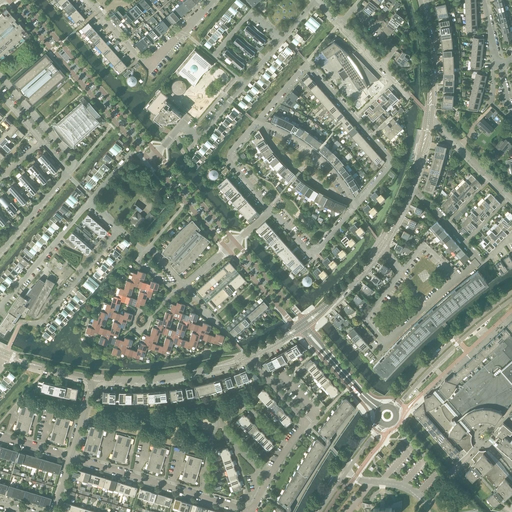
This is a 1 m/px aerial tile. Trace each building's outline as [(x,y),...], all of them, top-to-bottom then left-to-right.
[(70,3),(69,2),(67,0),(65,0),(60,5),(63,9),(70,3)] [(140,0),(139,1),(145,9),(147,10),(151,7),(149,6),(144,0),(140,0)] [(183,2),(189,10),(192,7),(186,0),(182,0),(182,1),(183,2)] [(240,0),(236,0),(232,5),(237,9),(239,6),(241,8),(242,6),(244,8),(246,5),(240,0)] [(363,2),(374,11),(377,7),(369,1),(368,3),(364,0),(363,2)] [(145,9),(139,1),(136,4),(142,12),(145,9)] [(183,2),(179,6),(185,13),(189,10),(183,2)] [(370,15),(374,11),(363,2),(361,4),(365,7),(363,9),(368,15),(369,15),(370,14),(370,15)] [(437,12),(447,10),(445,4),(443,5),(442,2),(435,4),(436,6),(437,12)] [(63,9),(66,12),(73,6),(71,3),(70,3),(63,9)] [(139,15),(142,12),(136,4),(132,7),(139,15)] [(230,17),(233,13),(235,15),(236,13),(238,15),(240,12),(237,9),(232,5),(225,12),(230,17)] [(76,9),(75,8),(73,6),(66,12),(69,16),(76,9)] [(182,16),(185,13),(179,6),(176,9),(182,16)] [(135,18),(137,20),(140,16),(139,15),(132,7),(129,10),(135,18)] [(23,38),(24,38),(28,34),(24,29),(23,30),(18,23),(13,27),(11,24),(15,19),(9,14),(10,14),(6,9),(1,13),(2,14),(0,16),(0,56),(3,55),(4,56),(4,55),(2,53),(8,51),(9,51),(7,49),(13,46),(14,47),(12,45),(18,42),(19,43),(19,42),(17,40),(23,38)] [(76,9),(69,16),(72,19),(79,13),(77,10),(76,9)] [(179,19),(182,16),(176,9),(172,11),(179,19)] [(117,10),(114,14),(120,21),(123,18),(122,16),(117,10)] [(129,10),(125,13),(132,21),(132,20),(134,22),(137,20),(135,18),(129,10)] [(447,10),(437,12),(438,18),(441,17),(442,19),(446,19),(446,16),(448,16),(447,10)] [(175,22),(179,19),(172,11),(169,14),(175,22)] [(224,24),(227,21),(228,22),(230,20),(232,22),(234,20),(230,17),(225,12),(219,20),(224,24)] [(389,14),(400,23),(403,18),(396,12),(394,15),(390,12),(389,14)] [(81,15),(79,13),(72,19),(75,22),(82,16),(81,15)] [(123,18),(128,24),(132,21),(125,13),(122,16),(123,18)] [(120,21),(114,14),(110,17),(118,25),(121,22),(120,21)] [(172,24),(175,22),(169,14),(166,17),(165,17),(172,25),(172,24)] [(397,27),(400,23),(389,14),(388,16),(391,18),(389,21),(397,27)] [(85,19),(83,17),(82,16),(75,22),(78,26),(77,26),(78,26),(85,19)] [(316,20),(311,16),(304,24),(309,28),(316,20)] [(319,17),(316,20),(309,28),(314,32),(323,21),(319,17)] [(440,28),(450,26),(449,21),(447,21),(446,19),(442,19),(442,22),(439,22),(440,28)] [(162,21),(158,24),(165,31),(168,28),(169,28),(162,20),(162,21)] [(224,24),(219,20),(217,23),(220,26),(217,30),(222,34),(226,29),(226,30),(229,28),(224,24)] [(397,27),(389,21),(387,24),(384,21),(382,23),(394,31),(397,27)] [(88,23),(80,29),(81,29),(84,32),(91,26),(90,25),(88,23)] [(394,31),(382,23),(381,24),(384,27),(382,30),(388,36),(389,35),(390,36),(394,31)] [(165,31),(158,24),(155,27),(162,34),(165,31)] [(244,29),(244,30),(253,38),(259,30),(254,26),(252,29),(248,25),(247,26),(244,26),(244,29)] [(477,33),(477,25),(467,25),(467,31),(467,35),(474,33),(476,33),(477,33)] [(94,30),(91,27),(91,26),(84,32),(87,36),(94,30)] [(155,27),(152,30),(158,37),(162,34),(155,27)] [(211,37),(216,41),(219,37),(220,37),(223,35),(222,34),(217,30),(213,27),(211,30),(214,34),(211,37)] [(97,33),(96,32),(94,30),(87,36),(84,38),(86,39),(87,41),(89,39),(90,39),(97,33)] [(158,37),(152,30),(148,33),(155,40),(158,37)] [(259,30),(253,38),(262,45),(262,44),(265,44),(265,41),(261,37),(264,34),(259,30)] [(511,38),(511,36),(511,32),(502,34),(503,34),(504,40),(504,41),(505,42),(506,43),(507,43),(508,43),(509,43),(509,42),(511,38)] [(97,34),(97,33),(90,39),(93,43),(100,36),(97,34)] [(145,36),(151,43),(155,40),(148,33),(145,36)] [(295,36),(296,36),(292,41),(297,45),(300,42),(304,44),(306,41),(302,37),(297,33),(295,36)] [(216,42),(216,41),(211,37),(207,34),(204,37),(207,41),(204,44),(209,49),(213,44),(214,44),(216,42)] [(474,36),(473,43),(483,44),(483,39),(484,35),(477,36),(475,36),(474,36)] [(100,36),(93,43),(95,46),(103,40),(102,39),(100,36)] [(142,39),(148,46),(151,43),(145,36),(142,39)] [(234,41),(234,42),(242,50),(249,42),(244,38),(242,41),(237,37),(237,38),(234,38),(234,41)] [(145,49),(148,46),(142,39),(138,42),(145,49)] [(99,49),(106,43),(103,41),(103,40),(95,46),(99,49)] [(345,78),(349,76),(359,91),(367,86),(368,89),(367,84),(379,80),(353,53),(350,56),(349,55),(346,52),(343,49),(339,46),(335,43),(332,40),(332,41),(334,42),(322,50),(327,58),(334,54),(344,68),(340,71),(340,70),(338,72),(344,80),(346,79),(345,78)] [(135,45),(141,52),(145,49),(138,42),(135,45)] [(253,46),(249,42),(242,50),(251,57),(252,57),(255,56),(255,53),(251,49),(253,46)] [(108,46),(106,43),(99,49),(101,53),(109,47),(108,46)] [(282,50),(280,53),(289,61),(292,58),(289,54),(292,50),(290,49),(291,48),(289,45),(283,51),(282,50)] [(109,47),(101,53),(104,56),(112,50),(109,47)] [(114,52),(112,50),(104,56),(107,60),(115,53),(114,52)] [(186,83),(188,81),(192,84),(195,86),(198,81),(199,79),(200,78),(201,77),(202,75),(204,73),(206,71),(212,66),(212,65),(196,52),(194,50),(176,70),(179,72),(178,73),(184,77),(182,80),(181,79),(180,79),(179,79),(178,79),(177,80),(176,80),(175,80),(175,81),(174,82),(173,83),(173,84),(172,85),(172,86),(172,87),(172,88),(172,89),(173,90),(173,91),(174,91),(174,92),(175,93),(176,93),(177,94),(178,94),(179,94),(180,94),(181,94),(182,94),(183,93),(184,93),(185,92),(185,91),(186,91),(186,90),(187,89),(187,88),(187,87),(187,86),(187,85),(187,84),(186,83)] [(224,54),(223,54),(232,62),(238,55),(234,50),(231,53),(227,50),(226,50),(223,51),(224,54)] [(397,51),(396,53),(407,61),(410,57),(409,56),(410,55),(408,54),(403,51),(400,54),(397,51)] [(110,63),(118,57),(115,54),(115,53),(107,60),(110,63)] [(287,64),(289,61),(280,53),(278,55),(279,56),(275,61),(280,65),(283,61),(287,64)] [(396,60),(400,64),(401,66),(403,65),(403,66),(407,61),(396,53),(394,54),(398,57),(396,60)] [(243,59),(238,55),(232,62),(241,69),(245,68),(244,65),(245,65),(241,61),(243,59)] [(120,59),(118,57),(110,63),(113,66),(121,60),(120,59)] [(27,99),(27,100),(32,105),(59,81),(61,81),(61,79),(61,76),(60,74),(59,71),(58,69),(56,66),(54,64),(51,61),(50,60),(49,60),(47,59),(45,58),(42,58),(41,58),(41,60),(13,84),(18,89),(19,90),(19,91),(20,92),(20,93),(21,94),(22,95),(23,96),(23,97),(24,97),(25,98),(26,98),(27,99)] [(113,66),(112,67),(115,71),(123,63),(121,61),(121,60),(113,66)] [(274,72),(277,69),(281,71),(284,68),(280,65),(275,61),(274,60),(272,62),(273,63),(269,68),(274,72)] [(480,69),(481,61),(471,60),(471,66),(470,69),(477,69),(480,69)] [(123,63),(115,71),(118,74),(126,67),(123,63)] [(268,79),(271,76),(275,78),(277,75),(274,72),(269,68),(268,67),(266,70),(267,70),(263,75),(268,79)] [(126,77),(127,78),(127,80),(126,81),(126,82),(127,83),(127,84),(128,84),(128,85),(129,86),(130,86),(132,86),(133,86),(134,85),(135,84),(136,83),(136,82),(136,81),(136,80),(136,79),(135,78),(135,77),(134,77),(133,76),(131,76),(130,76),(128,77),(127,76),(131,72),(129,70),(123,75),(125,77),(126,77)] [(477,73),(475,79),(485,81),(487,72),(481,72),(477,72),(477,73)] [(263,75),(262,74),(260,77),(261,77),(257,82),(262,86),(264,83),(269,85),(271,82),(268,79),(263,75)] [(303,87),(304,88),(307,86),(306,86),(313,80),(307,74),(304,77),(306,79),(303,82),(305,84),(303,87)] [(308,92),(310,90),(316,84),(313,80),(306,86),(307,86),(309,88),(307,91),(308,92)] [(255,94),(256,93),(258,90),(262,92),(265,89),(262,86),(257,82),(256,81),(254,84),(255,85),(251,89),(255,94)] [(320,88),(316,84),(310,90),(312,92),(310,95),(311,96),(314,94),(320,88)] [(447,91),(447,93),(451,93),(451,91),(453,91),(454,85),(444,85),(444,91),(447,91)] [(397,92),(391,86),(385,92),(387,95),(385,98),(392,104),(393,106),(399,100),(394,95),(397,92)] [(251,89),(250,88),(248,91),(248,92),(245,96),(244,96),(249,101),(252,97),(256,99),(259,96),(256,93),(255,94),(251,89)] [(315,100),(317,98),(323,92),(320,88),(314,94),(316,96),(314,99),(315,100)] [(294,89),(288,96),(297,103),(298,102),(296,99),(298,97),(296,95),(298,93),(294,89)] [(168,97),(160,90),(144,108),(144,109),(146,107),(154,114),(156,115),(154,117),(163,124),(165,122),(168,123),(168,121),(179,120),(179,117),(182,116),(173,108),(174,106),(171,104),(166,100),(168,97)] [(317,103),(319,104),(321,102),(327,96),(323,92),(317,98),(319,100),(317,103)] [(443,101),(453,102),(453,96),(451,96),(451,93),(447,93),(447,95),(443,95),(443,101)] [(381,101),(379,103),(385,110),(392,104),(385,98),(382,95),(378,98),(381,101)] [(244,96),(245,96),(244,96),(241,98),(242,99),(238,104),(243,108),(246,104),(250,107),(253,104),(249,101),(244,96)] [(295,105),(297,103),(288,96),(282,103),(287,106),(292,108),(293,107),(295,105)] [(322,108),(325,106),(324,106),(330,100),(327,96),(321,102),(323,104),(321,107),(322,108)] [(92,110),(93,107),(88,102),(88,103),(83,97),(79,100),(81,102),(56,124),(54,122),(51,125),(52,127),(59,138),(62,136),(63,138),(61,140),(71,149),(71,148),(73,150),(76,147),(75,145),(100,123),(101,125),(105,122),(100,116),(96,111),(93,112),(92,110)] [(322,108),(326,112),(328,110),(334,104),(330,100),(324,106),(325,106),(322,108)] [(385,110),(379,103),(376,101),(372,104),(375,107),(373,109),(379,116),(385,110)] [(453,102),(443,101),(443,107),(442,109),(445,110),(450,110),(450,108),(452,108),(453,102)] [(478,111),(480,103),(470,101),(468,110),(478,111)] [(329,117),(332,114),(331,114),(338,109),(334,104),(328,110),(330,112),(328,115),(329,117)] [(234,119),(237,115),(241,118),(244,115),(234,107),(232,109),(233,110),(229,115),(234,119)] [(368,114),(366,116),(373,122),(379,116),(373,109),(370,107),(366,110),(369,113),(368,114)] [(333,120),(335,118),(341,113),(338,109),(331,114),(332,114),(334,117),(332,119),(333,120)] [(482,118),(477,124),(480,127),(485,132),(488,136),(494,129),(487,123),(490,120),(488,118),(493,113),(490,110),(482,118)] [(394,119),(397,116),(400,113),(398,111),(392,116),(394,119)] [(270,122),(276,124),(281,114),(279,113),(278,116),(273,114),(267,120),(270,122)] [(345,117),(341,113),(335,118),(337,121),(335,123),(336,125),(341,121),(345,118),(345,117)] [(228,126),(231,123),(235,125),(237,122),(234,119),(229,115),(228,114),(226,116),(227,117),(223,122),(228,126)] [(278,125),(281,127),(285,119),(286,117),(282,116),(283,115),(281,114),(276,124),(278,125)] [(285,119),(281,127),(284,128),(286,129),(291,119),(289,118),(286,117),(285,119)] [(7,135),(15,126),(6,118),(3,122),(9,127),(4,133),(7,135)] [(342,126),(344,128),(350,123),(347,119),(346,120),(345,118),(341,121),(343,123),(341,124),(341,125),(338,127),(339,128),(342,126)] [(286,129),(291,131),(295,124),(296,123),(293,121),(293,120),(291,119),(286,129)] [(390,128),(397,134),(403,128),(393,119),(389,122),(392,125),(390,128)] [(223,122),(222,121),(220,124),(221,124),(217,129),(221,133),(222,133),(225,130),(229,132),(231,129),(228,126),(223,122)] [(295,124),(291,131),(293,133),(295,134),(301,124),(299,123),(299,124),(296,123),(295,124)] [(354,127),(350,123),(344,128),(344,129),(342,131),(343,132),(346,130),(348,132),(354,127)] [(303,125),(301,124),(295,134),(300,137),(304,130),(301,128),(303,125)] [(387,125),(383,128),(386,131),(384,134),(390,141),(397,134),(390,128),(387,125)] [(15,126),(7,135),(10,139),(15,133),(21,138),(24,135),(15,126)] [(349,134),(351,137),(357,131),(354,127),(348,132),(348,133),(345,135),(347,136),(349,134)] [(225,136),(222,133),(221,133),(217,129),(216,128),(214,131),(215,132),(211,136),(210,136),(215,141),(216,140),(218,137),(222,139),(225,136)] [(300,137),(304,140),(311,130),(309,129),(307,132),(304,130),(300,137)] [(253,140),(252,141),(254,144),(252,145),(253,146),(264,139),(262,136),(259,130),(255,135),(256,138),(253,140)] [(311,130),(304,140),(307,142),(309,143),(313,136),(311,134),(312,131),(311,130)] [(361,135),(357,131),(351,137),(349,139),(350,140),(353,139),(355,141),(361,135)] [(313,136),(309,143),(313,146),(320,137),(323,133),(321,132),(318,135),(316,133),(313,136)] [(5,144),(10,139),(7,135),(0,142),(0,145),(7,153),(11,149),(8,147),(5,144)] [(210,136),(211,136),(210,135),(208,138),(208,139),(205,143),(204,143),(209,148),(209,147),(212,144),(216,146),(219,143),(216,140),(215,141),(210,136)] [(357,143),(358,145),(365,139),(361,135),(355,141),(353,143),(354,144),(357,143)] [(322,138),(320,137),(313,146),(317,149),(322,143),(323,142),(321,139),(322,138)] [(112,146),(120,153),(122,151),(120,149),(121,147),(120,146),(123,143),(118,138),(112,146)] [(266,141),(264,139),(253,146),(254,148),(256,147),(258,150),(267,144),(266,141)] [(368,143),(365,139),(358,145),(356,147),(357,148),(360,147),(362,149),(368,143)] [(506,139),(503,142),(501,140),(495,147),(500,151),(502,149),(504,151),(507,148),(509,150),(511,146),(511,144),(509,142),(509,141),(508,141),(506,139)] [(204,143),(205,143),(204,143),(201,145),(202,146),(198,150),(198,151),(203,155),(206,151),(210,154),(213,150),(209,147),(209,148),(204,143)] [(326,143),(325,145),(319,151),(323,155),(331,146),(329,145),(326,143)] [(368,143),(362,149),(360,151),(361,152),(364,151),(365,153),(372,147),(368,143)] [(435,147),(435,149),(435,150),(435,151),(445,153),(445,152),(446,148),(447,145),(437,143),(436,146),(435,147)] [(270,147),(267,144),(258,150),(260,153),(258,154),(260,156),(270,148),(270,147)] [(112,146),(106,153),(110,157),(111,157),(113,154),(115,155),(116,154),(118,155),(120,153),(112,146)] [(323,155),(327,158),(333,153),(330,150),(332,148),(331,146),(323,155)] [(367,155),(369,157),(375,151),(372,147),(365,153),(366,153),(363,155),(364,156),(367,155)] [(273,152),(270,148),(260,156),(261,157),(262,156),(264,159),(266,158),(273,152)] [(198,151),(198,150),(195,152),(196,153),(192,158),(197,162),(200,159),(204,161),(207,158),(203,155),(198,151)] [(371,159),(373,161),(379,155),(375,151),(369,157),(367,159),(368,160),(371,159)] [(266,158),(264,159),(263,160),(265,163),(264,164),(266,166),(267,165),(277,156),(276,155),(273,152),(266,158)] [(110,157),(106,153),(99,160),(104,164),(106,166),(110,161),(112,163),(114,160),(111,157),(110,157)] [(328,159),(331,162),(339,154),(338,153),(335,155),(333,153),(327,158),(328,159)] [(42,169),(45,166),(50,162),(52,159),(50,157),(49,158),(46,154),(45,156),(42,154),(38,157),(43,163),(39,166),(42,169)] [(333,164),(334,166),(340,161),(338,158),(340,156),(339,154),(331,162),(333,164)] [(384,162),(379,155),(373,161),(370,163),(372,164),(374,163),(379,168),(384,162)] [(280,160),(277,156),(267,165),(268,166),(269,166),(269,165),(271,168),(280,160)] [(434,158),(432,162),(442,165),(443,162),(443,159),(434,157),(434,158)] [(55,162),(52,159),(50,162),(45,166),(42,169),(45,172),(48,169),(53,174),(57,170),(55,168),(57,166),(54,163),(55,162)] [(102,174),(103,175),(104,176),(106,174),(104,172),(106,170),(107,171),(109,168),(106,166),(104,164),(99,160),(97,163),(100,167),(97,170),(102,175),(102,174)] [(282,162),(280,160),(271,168),(274,170),(270,174),(272,175),(274,173),(284,164),(282,162)] [(337,170),(338,170),(347,163),(345,161),(343,163),(340,161),(334,166),(337,170)] [(431,166),(431,168),(440,171),(442,165),(432,162),(431,166)] [(338,170),(341,174),(348,169),(350,167),(348,165),(348,164),(347,163),(338,170)] [(35,176),(42,170),(40,167),(39,168),(36,165),(34,167),(32,164),(28,168),(32,173),(29,176),(32,180),(35,176)] [(287,168),(284,164),(274,173),(276,175),(277,173),(279,176),(287,168)] [(103,175),(102,174),(102,175),(97,170),(93,167),(91,170),(94,174),(91,177),(91,178),(96,182),(100,177),(101,178),(103,175)] [(348,169),(341,174),(343,177),(344,178),(353,172),(352,170),(350,167),(348,169)] [(289,169),(287,168),(279,176),(282,178),(281,180),(282,181),(291,171),(289,169)] [(430,169),(429,173),(438,176),(440,172),(440,171),(431,168),(430,169)] [(209,174),(209,175),(209,176),(209,177),(210,178),(212,179),(213,179),(214,179),(215,179),(216,179),(217,178),(218,177),(218,176),(219,174),(218,173),(218,172),(218,171),(217,171),(216,170),(215,170),(214,169),(213,170),(211,170),(210,171),(209,172),(209,173),(209,174)] [(43,174),(44,173),(42,170),(35,176),(42,185),(47,181),(44,178),(46,177),(43,174)] [(295,175),(291,171),(282,181),(284,182),(285,181),(287,184),(289,182),(289,183),(295,175)] [(355,173),(353,172),(344,178),(347,183),(354,178),(353,177),(352,175),(355,173)] [(428,177),(427,178),(437,182),(438,176),(429,173),(428,177)] [(91,178),(91,177),(87,174),(85,178),(88,181),(83,187),(88,192),(90,189),(89,189),(93,184),(94,185),(97,182),(96,182),(91,178)] [(17,179),(25,187),(32,181),(29,178),(28,179),(26,176),(24,177),(22,175),(17,179)] [(472,175),(466,181),(472,187),(474,185),(477,188),(481,184),(472,175)] [(227,177),(218,185),(221,189),(230,181),(227,177)] [(292,189),(293,190),(301,180),(297,177),(291,184),(290,186),(293,188),(292,189)] [(356,181),(354,178),(347,183),(350,187),(360,181),(359,179),(356,181)] [(427,180),(425,184),(435,187),(436,183),(437,182),(427,178),(427,180)] [(304,182),(301,180),(293,190),(295,192),(296,191),(299,193),(306,183),(304,182)] [(34,183),(32,181),(25,187),(29,191),(26,194),(29,197),(32,194),(32,195),(36,191),(34,189),(36,187),(33,184),(34,183)] [(232,183),(230,181),(221,189),(224,192),(233,184),(234,185),(235,185),(236,183),(235,181),(233,183),(232,182),(232,183)] [(361,183),(360,181),(350,187),(352,190),(356,196),(359,192),(361,189),(360,188),(358,185),(361,183)] [(466,181),(459,187),(466,194),(468,191),(471,194),(475,190),(472,187),(466,181)] [(306,183),(299,193),(302,195),(301,196),(302,197),(310,186),(306,183)] [(235,185),(234,185),(233,184),(224,192),(227,196),(236,188),(235,186),(235,185)] [(424,188),(423,192),(430,194),(431,192),(433,193),(435,187),(425,184),(425,185),(424,185),(423,187),(424,188)] [(14,197),(22,191),(19,188),(18,189),(15,186),(14,188),(12,185),(7,189),(8,190),(5,192),(8,195),(10,193),(14,197)] [(312,188),(310,186),(302,197),(301,200),(302,201),(305,197),(308,199),(314,189),(312,188)] [(77,187),(68,197),(76,204),(78,202),(76,200),(78,199),(76,197),(81,192),(77,187)] [(453,193),(460,200),(462,197),(465,200),(469,197),(466,194),(459,187),(456,191),(454,189),(451,191),(453,193)] [(227,196),(230,199),(239,191),(240,192),(241,191),(242,190),(241,188),(239,190),(238,189),(237,189),(236,188),(227,196)] [(310,202),(312,203),(319,192),(314,189),(308,199),(311,201),(310,202)] [(24,194),(22,191),(14,197),(17,200),(14,203),(18,207),(21,205),(22,205),(26,202),(24,199),(27,197),(24,194)] [(241,192),(241,191),(240,192),(239,191),(230,199),(233,202),(242,194),(241,193),(241,192)] [(315,203),(318,205),(323,194),(322,194),(319,192),(312,203),(314,204),(315,203)] [(381,204),(386,200),(379,192),(377,194),(375,192),(370,196),(376,202),(378,201),(381,204)] [(453,193),(447,199),(454,206),(456,203),(459,206),(463,203),(460,200),(453,193)] [(243,196),(242,194),(233,202),(236,206),(245,198),(246,199),(246,198),(248,197),(246,195),(245,196),(244,195),(243,196)] [(320,208),(322,209),(328,197),(323,194),(318,205),(321,206),(320,208)] [(491,194),(485,200),(491,206),(494,204),(497,207),(500,203),(491,194)] [(0,196),(0,202),(4,208),(11,201),(9,199),(8,200),(5,196),(3,198),(1,196),(0,196)] [(68,197),(62,204),(67,208),(69,205),(71,207),(72,205),(74,207),(76,204),(68,197)] [(330,198),(328,197),(322,209),(324,210),(327,211),(328,210),(327,210),(328,208),(332,199),(330,198)] [(245,198),(236,206),(239,209),(248,201),(246,200),(247,199),(246,198),(246,199),(245,198)] [(330,213),(332,214),(337,201),(332,199),(328,208),(327,210),(328,210),(331,211),(330,213)] [(457,209),(454,206),(447,199),(441,205),(448,212),(450,210),(453,213),(457,209)] [(494,210),(491,206),(485,200),(479,206),(485,213),(488,210),(491,213),(494,210)] [(14,204),(11,201),(4,208),(11,216),(16,212),(15,211),(17,210),(13,205),(14,204)] [(132,207),(140,212),(144,207),(137,201),(132,207)] [(239,209),(242,212),(251,205),(252,205),(254,203),(252,202),(251,203),(250,202),(249,203),(248,201),(239,209)] [(332,214),(334,214),(335,213),(338,214),(338,213),(339,213),(340,213),(343,211),(347,205),(338,202),(337,201),(332,214)] [(56,211),(61,216),(62,217),(66,212),(68,214),(70,211),(67,208),(62,204),(56,211)] [(253,206),(252,205),(251,205),(242,212),(245,216),(254,208),(252,206),(253,206)] [(378,213),(372,205),(370,207),(368,205),(363,209),(368,215),(370,213),(373,217),(378,213)] [(470,210),(473,212),(479,219),(482,217),(485,219),(488,216),(485,213),(479,206),(475,210),(473,208),(470,210)] [(424,213),(425,212),(425,211),(422,210),(416,207),(413,212),(417,213),(416,215),(419,217),(420,217),(421,216),(422,216),(422,215),(423,215),(424,214),(424,213)] [(245,216),(248,219),(257,211),(258,212),(260,210),(258,208),(257,210),(256,209),(255,210),(254,208),(245,216)] [(56,211),(50,219),(55,223),(57,220),(59,221),(60,219),(64,223),(67,221),(62,217),(61,216),(56,211)] [(259,212),(258,212),(257,211),(248,219),(251,223),(260,215),(258,213),(259,212)] [(145,217),(149,221),(153,216),(149,212),(145,217)] [(482,222),(479,219),(473,212),(467,218),(473,225),(476,222),(478,225),(482,222)] [(137,215),(135,213),(132,217),(133,218),(130,221),(137,228),(145,219),(138,213),(137,215)] [(82,221),(87,225),(92,219),(87,215),(82,221)] [(460,224),(463,227),(460,230),(464,234),(467,231),(469,229),(472,232),(476,228),(473,225),(467,218),(460,224)] [(50,225),(47,229),(52,233),(56,228),(57,229),(59,226),(55,223),(50,219),(47,222),(50,225)] [(87,225),(92,230),(97,223),(92,219),(87,225)] [(419,224),(410,219),(408,224),(410,225),(407,230),(411,232),(412,230),(413,230),(414,229),(416,228),(417,227),(418,226),(419,225),(419,224)] [(504,219),(498,225),(504,232),(507,229),(510,232),(511,229),(511,226),(510,225),(504,219)] [(191,220),(187,224),(194,229),(197,231),(198,230),(200,229),(199,229),(192,220),(191,220)] [(257,229),(260,233),(269,225),(268,224),(269,223),(268,223),(267,223),(266,221),(257,229)] [(440,225),(437,221),(431,227),(429,228),(433,232),(440,225)] [(270,222),(269,223),(268,224),(269,225),(260,233),(263,236),(272,228),(270,227),(271,226),(270,225),(272,224),(270,222)] [(102,227),(97,223),(92,230),(97,234),(102,227)] [(185,226),(183,227),(190,232),(191,233),(194,229),(187,224),(185,226)] [(365,233),(359,225),(357,227),(355,224),(350,229),(353,232),(355,235),(357,233),(360,237),(365,233)] [(444,230),(440,225),(433,232),(436,237),(438,235),(444,230)] [(498,225),(492,231),(498,238),(501,235),(504,238),(507,235),(504,232),(498,225)] [(44,233),(41,236),(46,240),(50,235),(51,236),(53,234),(52,233),(47,229),(44,226),(41,229),(44,233)] [(107,232),(102,227),(97,234),(102,238),(107,232)] [(181,229),(180,230),(187,236),(190,232),(183,227),(181,229)] [(263,236),(266,239),(275,232),(274,231),(275,230),(274,229),(273,230),(272,228),(263,236)] [(202,234),(200,232),(199,231),(198,230),(197,231),(194,229),(191,233),(190,232),(187,236),(184,240),(183,239),(181,243),(180,243),(177,247),(174,251),(174,250),(169,257),(168,258),(173,260),(174,261),(173,262),(176,264),(179,261),(180,261),(183,257),(186,254),(187,254),(190,250),(193,246),(193,247),(196,243),(199,239),(202,235),(209,240),(209,239),(202,234)] [(266,239),(269,243),(278,235),(276,233),(277,233),(276,232),(278,231),(276,229),(275,230),(274,231),(275,232),(266,239)] [(178,233),(176,234),(183,239),(184,240),(187,236),(180,230),(180,231),(178,233)] [(448,234),(444,230),(438,235),(436,237),(440,241),(442,239),(448,234)] [(404,239),(406,242),(406,241),(407,241),(408,241),(409,240),(410,240),(411,239),(411,238),(412,237),(413,236),(410,235),(411,233),(407,231),(406,232),(404,231),(401,236),(404,238),(404,239)] [(492,231),(486,237),(492,244),(495,241),(498,244),(501,241),(498,238),(492,231)] [(67,238),(72,242),(78,236),(73,232),(67,238)] [(46,240),(41,236),(37,233),(35,236),(38,240),(35,243),(40,247),(44,243),(47,241),(46,240)] [(174,236),(173,238),(180,243),(181,243),(183,239),(176,234),(174,236)] [(443,245),(445,243),(451,238),(448,234),(442,239),(440,241),(439,241),(441,243),(443,245)] [(202,235),(199,239),(206,244),(209,240),(202,235)] [(279,237),(278,235),(269,243),(272,246),(281,238),(280,238),(281,237),(280,236),(279,237)] [(83,240),(78,236),(72,242),(77,246),(83,240)] [(272,246),(275,250),(284,242),(282,240),(283,240),(282,239),(284,237),(282,236),(281,237),(280,238),(281,238),(272,246)] [(346,236),(341,240),(346,246),(348,245),(352,248),(356,244),(350,237),(348,238),(346,236)] [(495,247),(492,244),(486,237),(480,243),(486,250),(489,248),(492,250),(495,247)] [(124,238),(120,243),(119,242),(117,245),(126,253),(128,249),(126,246),(128,243),(129,242),(124,238)] [(170,241),(177,247),(180,243),(173,238),(171,240),(170,241)] [(455,242),(451,238),(445,243),(449,247),(455,242)] [(199,239),(196,243),(203,248),(206,245),(206,244),(199,239)] [(32,247),(29,250),(34,254),(37,250),(38,251),(41,248),(40,247),(35,243),(31,240),(29,243),(32,247)] [(82,251),(87,244),(83,240),(77,246),(82,251)] [(167,245),(174,250),(174,251),(177,247),(170,241),(167,244),(167,245)] [(275,250),(278,253),(287,245),(286,244),(287,244),(286,243),(285,243),(284,242),(275,250)] [(278,253),(281,256),(290,248),(288,247),(289,246),(288,246),(290,244),(288,242),(287,244),(286,244),(287,245),(278,253)] [(452,251),(458,246),(455,242),(449,247),(446,250),(449,254),(452,251)] [(196,243),(193,247),(200,252),(203,249),(203,248),(196,243)] [(404,251),(407,255),(408,254),(409,253),(410,252),(411,250),(405,247),(405,248),(402,246),(402,247),(397,243),(394,248),(397,250),(396,251),(398,254),(400,253),(401,253),(402,252),(404,251)] [(87,255),(92,249),(87,244),(82,251),(87,255)] [(116,257),(119,253),(123,256),(126,253),(117,245),(114,247),(115,248),(115,249),(111,253),(116,257)] [(164,249),(171,254),(174,250),(167,245),(164,249)] [(338,248),(337,247),(332,251),(337,257),(339,256),(343,259),(347,255),(343,250),(344,248),(342,245),(338,248)] [(193,246),(190,250),(197,256),(198,255),(200,252),(193,247),(193,246)] [(458,246),(452,251),(456,255),(462,250),(458,246)] [(25,254),(23,257),(27,262),(31,257),(32,258),(34,255),(34,254),(29,250),(25,247),(22,250),(25,254)] [(281,256),(284,260),(292,252),(292,251),(292,250),(291,250),(290,248),(281,256)] [(161,252),(161,253),(168,258),(169,257),(171,254),(164,249),(163,250),(161,252)] [(284,260),(286,263),(296,255),(294,254),(295,253),(294,252),(296,251),(294,249),(292,250),(292,251),(292,252),(284,260)] [(190,250),(187,254),(194,259),(197,256),(190,250)] [(460,259),(465,254),(462,250),(456,255),(460,259)] [(111,253),(111,252),(108,254),(109,255),(105,260),(110,264),(113,261),(117,263),(120,260),(116,257),(111,253)] [(186,254),(183,257),(190,263),(191,263),(193,260),(194,259),(187,254),(186,254)] [(469,258),(465,254),(460,259),(463,263),(469,258)] [(28,262),(27,262),(23,257),(19,255),(16,258),(19,261),(16,265),(21,269),(25,264),(26,265),(28,262)] [(297,257),(296,255),(286,263),(289,267),(298,259),(298,258),(298,257),(298,256),(297,257)] [(300,256),(298,257),(298,258),(298,259),(289,267),(292,270),(301,262),(300,260),(301,260),(300,259),(302,258),(300,256)] [(511,267),(511,260),(509,256),(502,260),(507,267),(508,265),(510,268),(511,267)] [(183,257),(180,261),(187,266),(189,264),(190,263),(183,257)] [(327,258),(322,262),(328,268),(330,266),(333,270),(338,266),(332,258),(330,260),(327,258)] [(105,260),(104,259),(102,262),(103,262),(99,267),(104,271),(107,268),(111,270),(114,267),(110,264),(105,260)] [(176,264),(183,270),(184,269),(185,268),(187,266),(180,261),(179,261),(176,264)] [(508,270),(506,267),(505,266),(504,267),(500,261),(495,265),(502,274),(508,270)] [(13,269),(10,272),(15,276),(19,271),(20,272),(22,270),(21,269),(16,265),(13,262),(10,265),(13,269)] [(171,264),(170,264),(178,273),(179,274),(179,273),(182,271),(183,270),(176,264),(173,262),(171,264)] [(224,265),(230,272),(232,270),(233,272),(236,270),(229,262),(224,265)] [(303,264),(301,262),(292,270),(296,274),(305,265),(304,264),(303,264)] [(391,270),(383,264),(380,262),(380,263),(382,265),(379,269),(382,271),(381,272),(383,275),(386,274),(388,273),(390,272),(391,270)] [(226,276),(230,272),(224,265),(220,269),(226,276)] [(99,267),(98,266),(96,269),(97,269),(93,274),(93,275),(96,277),(97,277),(98,278),(101,275),(105,277),(107,274),(104,271),(99,267)] [(318,268),(313,272),(318,278),(320,277),(323,280),(328,276),(324,271),(322,273),(318,268)] [(4,279),(9,283),(13,279),(14,279),(16,277),(15,276),(10,272),(7,269),(4,272),(7,276),(4,279)] [(226,276),(220,269),(216,272),(222,279),(226,276)] [(206,297),(203,299),(204,300),(206,302),(210,298),(214,295),(218,291),(222,288),(226,284),(230,281),(235,277),(239,273),(237,271),(236,270),(233,272),(232,270),(230,272),(226,276),(222,279),(218,283),(214,286),(210,290),(206,293),(204,295),(206,297)] [(433,308),(422,317),(418,320),(414,324),(397,341),(393,345),(380,359),(373,367),(386,378),(412,350),(427,336),(437,327),(442,322),(446,318),(458,308),(472,297),(489,284),(478,270),(470,276),(455,288),(451,292),(433,308)] [(133,273),(131,278),(140,281),(141,278),(143,279),(145,273),(138,271),(137,274),(133,273)] [(218,283),(222,279),(216,272),(212,276),(218,283)] [(239,273),(235,277),(241,284),(245,281),(239,273)] [(101,281),(98,278),(97,277),(96,277),(93,275),(91,278),(94,280),(87,288),(92,292),(101,281)] [(383,281),(375,275),(371,279),(374,281),(373,282),(375,285),(377,285),(379,284),(381,283),(383,281)] [(0,281),(1,283),(0,283),(0,287),(3,290),(7,286),(8,287),(10,284),(9,283),(4,279),(1,276),(0,276),(0,281)] [(94,280),(91,278),(89,276),(82,284),(87,288),(94,280)] [(212,276),(208,280),(214,286),(218,283),(212,276)] [(306,276),(305,277),(304,277),(303,278),(302,280),(302,281),(302,282),(303,283),(304,284),(305,285),(306,286),(307,286),(308,286),(310,285),(311,284),(312,283),(312,282),(312,281),(312,280),(312,278),(311,277),(310,277),(309,276),(307,276),(306,276)] [(235,277),(230,281),(237,288),(241,284),(235,277)] [(35,283),(32,288),(30,288),(25,295),(25,296),(24,298),(23,297),(19,295),(7,312),(4,316),(3,319),(0,322),(0,329),(4,333),(7,328),(10,329),(13,325),(14,323),(14,322),(12,321),(13,319),(15,316),(18,312),(21,313),(25,307),(29,310),(27,314),(35,318),(54,283),(46,279),(44,282),(39,278),(35,283)] [(125,283),(125,286),(132,289),(133,286),(140,288),(141,288),(142,282),(141,282),(140,281),(131,278),(130,281),(129,281),(126,280),(125,283)] [(214,286),(208,280),(204,283),(210,290),(214,286)] [(142,282),(141,288),(143,288),(143,289),(152,292),(153,288),(154,289),(156,290),(158,283),(151,281),(150,284),(143,282),(142,282)] [(230,281),(226,284),(233,292),(237,288),(230,281)] [(206,293),(210,290),(204,283),(200,287),(206,293)] [(222,288),(229,295),(233,292),(226,284),(222,288)] [(374,292),(366,285),(363,289),(365,291),(364,292),(366,296),(369,295),(371,294),(373,293),(374,292)] [(120,288),(118,294),(126,296),(127,293),(130,294),(132,289),(125,286),(124,289),(120,288)] [(206,293),(200,287),(196,290),(203,299),(206,297),(204,295),(206,293)] [(222,288),(218,291),(225,299),(229,295),(222,288)] [(139,291),(138,297),(145,299),(146,296),(150,297),(152,292),(143,289),(142,291),(139,291)] [(77,303),(77,302),(80,299),(84,301),(87,298),(78,290),(75,293),(76,294),(72,298),(77,303)] [(214,295),(221,302),(225,299),(218,291),(214,295)] [(113,296),(111,301),(119,304),(120,301),(127,303),(129,297),(126,296),(118,294),(117,297),(113,296)] [(214,295),(210,298),(217,306),(221,302),(214,295)] [(365,302),(357,295),(354,299),(356,301),(355,302),(357,305),(358,305),(361,305),(363,304),(365,302)] [(129,297),(127,303),(139,307),(140,304),(141,304),(143,305),(145,299),(138,297),(137,300),(129,297)] [(256,301),(266,311),(270,308),(260,297),(256,301)] [(70,301),(66,305),(66,306),(71,310),(74,306),(78,309),(81,305),(77,302),(77,303),(72,298),(71,298),(69,300),(70,301)] [(217,306),(210,298),(206,302),(212,310),(217,306)] [(107,303),(105,309),(113,312),(113,311),(114,309),(117,310),(119,304),(111,301),(110,304),(107,303)] [(262,315),(266,311),(256,301),(253,304),(262,315)] [(171,306),(170,310),(178,312),(179,309),(183,310),(184,304),(177,302),(176,305),(172,304),(171,306)] [(249,308),(258,318),(262,315),(253,304),(249,308)] [(355,311),(348,304),(344,308),(346,310),(345,311),(347,315),(350,315),(352,314),(354,312),(355,311)] [(64,308),(60,313),(65,317),(68,313),(72,316),(75,312),(71,310),(66,306),(66,305),(65,305),(63,307),(64,308)] [(255,321),(258,318),(249,308),(245,311),(255,321)] [(100,311),(98,317),(106,319),(107,316),(114,319),(116,313),(113,311),(113,312),(105,309),(104,312),(100,311)] [(165,312),(164,317),(171,320),(172,317),(180,319),(182,313),(178,312),(170,310),(169,313),(165,312)] [(241,314),(251,325),(255,321),(245,311),(241,314)] [(58,315),(54,320),(59,324),(62,321),(66,323),(68,320),(65,317),(60,313),(59,312),(57,315),(58,315)] [(116,313),(114,319),(118,320),(118,319),(126,322),(127,319),(130,320),(132,314),(125,312),(124,315),(116,313)] [(182,313),(180,319),(183,320),(191,323),(192,320),(196,321),(198,315),(190,312),(189,316),(182,313)] [(343,318),(338,313),(338,314),(337,314),(334,317),(336,319),(333,322),(337,327),(341,323),(342,323),(344,322),(345,321),(343,318)] [(247,328),(251,325),(241,314),(238,317),(247,328)] [(94,319),(92,324),(100,327),(101,324),(104,325),(106,319),(98,317),(97,320),(94,319)] [(159,319),(157,325),(165,328),(165,327),(166,325),(169,326),(171,320),(164,317),(163,320),(159,319)] [(234,321),(243,331),(247,328),(238,317),(234,321)] [(52,322),(50,324),(48,323),(46,325),(47,326),(48,327),(53,331),(56,328),(60,330),(62,327),(59,324),(54,320),(53,319),(51,322),(52,322)] [(113,321),(111,327),(119,330),(120,327),(124,328),(126,322),(118,319),(118,320),(117,323),(113,321)] [(179,322),(177,328),(184,330),(185,327),(193,330),(195,324),(191,323),(183,320),(182,323),(179,322)] [(239,335),(243,331),(234,321),(230,324),(239,335)] [(195,324),(193,330),(196,331),(204,333),(205,330),(209,331),(211,325),(203,323),(202,326),(195,324)] [(86,328),(85,332),(93,335),(94,331),(95,332),(101,334),(103,328),(100,327),(92,324),(91,327),(87,326),(86,328)] [(226,327),(236,338),(239,335),(230,324),(226,327)] [(152,327),(151,333),(158,335),(159,332),(167,335),(168,329),(165,327),(165,328),(157,325),(156,328),(152,327)] [(53,331),(48,327),(47,326),(45,329),(46,330),(41,335),(46,339),(49,335),(53,337),(56,334),(53,331)] [(103,328),(101,334),(105,335),(113,337),(114,334),(117,336),(119,330),(111,327),(110,330),(103,328)] [(168,329),(167,335),(170,336),(178,338),(179,335),(182,336),(184,330),(177,328),(176,331),(168,329)] [(354,328),(348,333),(352,338),(360,331),(359,330),(358,329),(357,329),(356,330),(355,330),(354,328)] [(504,340),(510,334),(506,329),(505,328),(496,336),(497,338),(496,338),(500,343),(504,340)] [(192,332),(190,338),(197,341),(198,338),(206,340),(208,334),(204,333),(196,331),(195,334),(192,332)] [(360,331),(352,338),(356,341),(361,337),(359,335),(360,334),(360,333),(360,332),(360,331)] [(146,335),(144,340),(152,343),(153,340),(156,341),(158,335),(151,333),(150,336),(146,335)] [(208,334),(206,340),(217,344),(218,341),(222,342),(224,336),(216,333),(215,336),(208,334)] [(442,384),(439,388),(441,389),(440,390),(459,412),(469,424),(470,424),(471,425),(472,425),(476,423),(476,422),(480,421),(481,421),(485,420),(486,420),(486,421),(490,421),(491,422),(495,423),(495,424),(496,423),(497,422),(502,413),(501,413),(502,412),(503,411),(511,401),(511,337),(510,334),(504,340),(500,343),(493,350),(497,355),(495,356),(485,365),(475,374),(465,383),(462,385),(448,381),(448,380),(446,380),(445,379),(444,380),(442,384)] [(100,337),(98,343),(106,345),(107,342),(114,344),(116,338),(113,337),(105,335),(104,338),(100,337)] [(166,337),(164,343),(171,346),(172,343),(180,345),(181,339),(178,338),(170,336),(169,339),(166,337)] [(363,338),(361,337),(356,341),(354,343),(357,347),(359,346),(367,339),(367,338),(366,338),(365,338),(364,338),(363,338)] [(116,338),(114,344),(118,345),(126,348),(127,345),(128,345),(130,346),(132,340),(125,338),(124,341),(116,338)] [(181,339),(180,345),(191,349),(192,345),(196,347),(197,341),(190,338),(189,341),(181,339)] [(500,343),(496,338),(495,339),(494,338),(486,345),(487,346),(486,347),(495,356),(497,355),(493,350),(500,343)] [(368,339),(367,339),(359,346),(363,350),(368,345),(367,343),(368,342),(368,341),(368,340),(368,339)] [(139,342),(137,348),(145,351),(146,348),(153,350),(155,344),(152,343),(144,340),(143,343),(141,343),(139,342)] [(155,344),(153,350),(165,354),(166,350),(169,352),(171,346),(164,343),(163,346),(155,344)] [(297,344),(292,347),(297,356),(298,355),(302,353),(306,350),(299,344),(297,345),(297,344)] [(113,347),(111,353),(119,356),(120,352),(124,354),(127,355),(129,349),(127,348),(126,348),(118,345),(117,348),(113,347)] [(291,359),(297,356),(292,347),(287,350),(291,359)] [(495,356),(486,347),(485,348),(484,347),(476,354),(477,356),(476,356),(485,365),(495,356)] [(129,349),(127,355),(139,358),(140,355),(143,356),(145,351),(137,348),(137,351),(129,349)] [(282,353),(286,362),(289,361),(291,359),(287,350),(282,353)] [(281,365),(286,362),(282,353),(276,356),(281,365)] [(276,356),(271,359),(276,368),(280,366),(281,365),(276,356)] [(476,356),(475,357),(474,356),(466,363),(468,365),(467,365),(475,374),(485,365),(476,356)] [(276,368),(271,359),(266,361),(267,362),(263,364),(268,371),(271,370),(276,368)] [(305,365),(308,369),(317,362),(316,360),(314,362),(312,362),(311,360),(305,365)] [(318,363),(317,362),(308,369),(312,373),(318,368),(316,366),(316,365),(318,363)] [(465,383),(475,374),(467,365),(466,366),(464,365),(457,372),(458,374),(457,374),(465,383)] [(312,373),(315,377),(324,370),(323,368),(321,370),(319,370),(318,368),(312,373)] [(245,371),(239,373),(243,382),(248,380),(248,378),(250,377),(247,370),(245,371)] [(325,371),(324,370),(315,377),(319,381),(325,376),(323,374),(323,373),(325,371)] [(3,378),(12,386),(14,383),(11,379),(15,376),(10,372),(6,376),(5,376),(3,378)] [(237,384),(243,382),(239,373),(234,375),(235,378),(233,379),(234,383),(236,382),(237,384)] [(465,383),(457,374),(456,375),(455,374),(448,380),(448,381),(462,385),(465,383)] [(232,384),(234,383),(233,379),(231,379),(230,376),(224,378),(227,388),(233,386),(232,384)] [(322,385),(331,378),(330,376),(328,378),(327,378),(325,376),(319,381),(316,384),(320,388),(322,385)] [(0,388),(2,390),(5,387),(9,389),(12,386),(3,378),(0,381),(1,381),(0,382),(0,388)] [(219,380),(222,389),(227,388),(224,378),(219,380)] [(332,379),(331,378),(322,385),(326,389),(332,384),(330,382),(331,381),(332,379)] [(220,390),(222,389),(219,380),(218,380),(213,381),(216,391),(220,390)] [(40,391),(46,392),(48,383),(43,381),(43,382),(38,381),(36,389),(40,390),(40,391)] [(211,382),(208,383),(210,393),(216,391),(213,381),(211,382)] [(49,383),(48,383),(46,392),(51,394),(54,384),(49,383)] [(59,385),(54,384),(51,394),(57,395),(59,385)] [(197,386),(196,386),(198,395),(204,394),(202,384),(197,386)] [(326,389),(330,394),(338,386),(337,384),(335,386),(334,386),(332,384),(326,389)] [(57,395),(63,396),(65,387),(64,387),(59,385),(57,395)] [(340,388),(338,386),(330,394),(333,398),(339,392),(338,390),(338,389),(340,388)] [(187,398),(193,397),(191,387),(185,388),(186,391),(183,391),(184,396),(187,396),(187,398)] [(77,389),(71,388),(69,397),(75,399),(75,397),(78,397),(79,389),(77,389)] [(182,396),(184,396),(183,391),(181,392),(181,389),(175,390),(177,399),(182,398),(182,396)] [(257,395),(261,399),(269,391),(268,389),(266,391),(265,391),(263,389),(257,395)] [(171,400),(177,399),(175,390),(169,390),(170,394),(167,394),(168,398),(170,398),(171,400)] [(166,399),(168,398),(167,394),(165,394),(165,391),(159,392),(160,401),(166,401),(166,399)] [(271,392),(269,391),(261,399),(264,403),(270,397),(269,395),(269,394),(271,392)] [(108,402),(109,392),(103,392),(101,392),(100,395),(100,400),(102,400),(102,402),(108,402)] [(114,401),(116,401),(117,396),(114,396),(115,393),(109,392),(108,402),(114,403),(114,401)] [(119,403),(125,403),(125,393),(119,393),(119,396),(117,396),(116,401),(119,401),(119,403)] [(425,402),(424,403),(425,413),(424,413),(428,418),(433,423),(437,428),(442,433),(446,437),(450,442),(453,446),(456,443),(461,449),(462,450),(463,449),(467,453),(471,448),(473,446),(472,445),(472,444),(471,443),(471,442),(471,441),(471,440),(471,439),(471,438),(471,437),(471,436),(472,435),(465,428),(466,427),(452,412),(436,394),(435,394),(434,393),(433,393),(430,395),(429,395),(429,396),(425,397),(424,397),(424,398),(425,402)] [(272,399),(270,397),(264,403),(268,407),(277,399),(275,397),(274,399),(272,399)] [(321,429),(318,432),(325,439),(326,440),(328,441),(329,441),(330,441),(331,441),(331,440),(331,439),(330,439),(329,439),(327,436),(333,431),(332,431),(335,428),(337,426),(337,425),(339,422),(342,420),(341,419),(344,417),(346,415),(346,414),(347,412),(349,411),(351,409),(352,411),(355,407),(346,398),(344,399),(343,401),(341,403),(339,405),(338,407),(336,409),(335,410),(334,412),(332,414),(330,416),(330,418),(327,420),(326,422),(325,424),(323,426),(321,427),(321,429)] [(278,401),(277,399),(268,407),(272,411),(278,405),(276,403),(276,402),(278,401)] [(414,412),(413,412),(414,413),(416,415),(417,416),(418,415),(419,417),(424,413),(425,413),(424,403),(414,411),(414,412)] [(279,407),(278,405),(272,411),(275,415),(278,412),(284,407),(282,405),(281,407),(279,407)] [(25,420),(27,412),(28,408),(22,406),(20,412),(21,413),(19,418),(25,420)] [(284,407),(278,412),(275,415),(279,419),(285,413),(283,411),(283,410),(285,409),(284,407)] [(35,410),(28,408),(27,412),(25,420),(30,421),(32,415),(34,415),(35,410)] [(279,419),(282,423),(291,415),(290,413),(288,415),(287,415),(285,413),(279,419)] [(424,413),(419,417),(421,419),(420,420),(423,423),(428,418),(424,413)] [(238,420),(242,424),(250,416),(249,414),(247,416),(245,416),(244,414),(238,420)] [(292,416),(291,415),(282,423),(286,427),(292,421),(291,420),(291,418),(292,416)] [(54,429),(60,430),(64,418),(57,416),(55,422),(56,422),(54,429)] [(251,417),(250,416),(242,424),(245,428),(251,422),(250,420),(250,419),(251,417)] [(14,430),(21,432),(25,420),(19,418),(18,423),(17,423),(14,430)] [(60,430),(65,432),(67,426),(69,426),(70,420),(64,418),(60,430)] [(428,418),(423,423),(425,426),(427,425),(428,427),(433,423),(428,418)] [(29,426),(30,421),(25,420),(21,432),(28,434),(30,427),(29,426)] [(253,424),(251,422),(245,428),(249,432),(257,424),(256,422),(254,424),(253,424)] [(494,440),(493,442),(511,457),(511,429),(505,424),(504,423),(503,422),(503,423),(500,426),(499,427),(499,428),(498,429),(499,430),(497,434),(496,434),(497,435),(495,436),(497,437),(495,440),(494,440)] [(433,423),(428,427),(430,429),(429,430),(431,433),(437,428),(433,423)] [(259,425),(257,424),(249,432),(253,436),(259,430),(257,428),(257,427),(259,425)] [(88,439),(94,440),(97,428),(90,426),(89,432),(90,432),(88,439)] [(94,440),(99,442),(101,436),(102,436),(104,430),(97,428),(94,440)] [(437,428),(431,433),(434,436),(435,435),(437,437),(442,433),(437,428)] [(53,433),(52,433),(49,440),(56,443),(60,430),(54,429),(53,433)] [(64,437),(65,432),(60,430),(56,443),(63,445),(65,437),(64,437)] [(261,432),(259,430),(253,436),(257,439),(265,431),(264,430),(262,432),(261,432)] [(257,439),(261,443),(266,437),(265,436),(265,434),(266,433),(265,431),(257,439)] [(442,433),(437,437),(439,439),(438,440),(440,443),(446,437),(442,433)] [(121,449),(125,437),(118,435),(116,440),(118,441),(116,447),(121,449)] [(121,449),(127,450),(129,444),(130,444),(132,439),(125,437),(121,449)] [(268,439),(266,437),(261,443),(264,447),(273,439),(271,438),(269,439),(268,439)] [(446,437),(440,443),(443,445),(444,444),(446,446),(450,442),(446,437)] [(87,444),(85,443),(83,451),(90,453),(94,440),(88,439),(87,444)] [(273,439),(264,447),(268,451),(274,445),(272,444),(272,442),(274,440),(273,439)] [(280,497),(278,500),(285,506),(286,506),(287,507),(288,508),(289,508),(290,508),(291,508),(292,507),(291,506),(290,506),(288,504),(290,501),(292,498),(294,495),(296,492),(295,491),(298,488),(300,486),(299,485),(302,482),(304,480),(303,479),(306,476),(308,474),(307,473),(310,470),(312,468),(311,467),(314,464),(316,461),(315,461),(317,458),(320,455),(319,455),(323,449),(325,446),(317,439),(315,440),(316,441),(315,442),(312,446),(311,449),(309,451),(308,453),(307,455),(305,457),(304,459),(303,461),(301,463),(300,465),(300,467),(297,469),(296,471),(296,473),(294,475),(292,477),(292,479),(290,481),(288,483),(288,485),(286,488),(284,489),(284,491),(282,494),(281,495),(280,497)] [(98,447),(99,442),(94,440),(90,453),(97,455),(99,447),(98,447)] [(450,442),(446,446),(447,448),(446,449),(449,452),(455,447),(453,446),(450,442)] [(455,447),(449,452),(452,455),(453,454),(455,457),(460,452),(459,451),(461,449),(456,443),(453,446),(455,447)] [(151,457),(156,459),(160,447),(153,445),(151,451),(153,451),(151,457)] [(111,459),(118,461),(121,449),(116,447),(114,452),(113,451),(111,459)] [(156,459),(162,461),(164,454),(165,455),(167,449),(160,447),(156,459)] [(219,450),(221,456),(232,452),(231,450),(229,451),(228,450),(227,447),(219,450)] [(121,449),(118,461),(124,463),(127,455),(125,455),(127,450),(121,449)] [(468,472),(465,473),(468,477),(472,481),(473,481),(478,477),(478,476),(480,475),(479,474),(481,472),(484,475),(495,488),(498,491),(496,492),(495,492),(493,493),(492,494),(488,498),(487,498),(490,502),(494,506),(499,502),(500,501),(502,500),(504,498),(505,499),(506,498),(508,496),(509,496),(511,493),(511,492),(511,480),(486,450),(485,450),(484,451),(483,451),(482,451),(481,451),(480,451),(479,451),(479,450),(476,453),(472,458),(475,462),(474,464),(476,466),(474,468),(473,467),(472,468),(470,469),(469,468),(467,470),(467,471),(468,472)] [(233,454),(232,452),(221,456),(222,461),(230,458),(230,456),(230,455),(233,454)] [(16,461),(22,463),(24,454),(20,453),(19,453),(16,461)] [(186,468),(191,470),(195,458),(188,456),(187,461),(188,462),(186,468)] [(149,462),(148,462),(146,469),(153,471),(156,459),(151,457),(149,462)] [(191,470),(197,471),(199,465),(200,465),(202,460),(195,458),(191,470)] [(160,466),(162,461),(156,459),(153,471),(159,473),(162,466),(160,466)] [(236,464),(235,462),(224,466),(226,471),(234,468),(233,466),(234,465),(236,464)] [(184,473),(183,472),(181,480),(188,482),(191,470),(186,468),(184,473)] [(77,479),(79,471),(74,469),(71,480),(76,481),(77,479)] [(196,476),(197,471),(191,470),(188,482),(195,484),(197,476),(196,476)] [(239,474),(239,472),(228,476),(229,481),(237,478),(237,476),(237,475),(239,474)] [(243,484),(242,482),(231,486),(233,492),(241,489),(240,486),(241,485),(243,484)] [(137,497),(143,499),(146,490),(140,489),(137,497)] [(180,501),(178,509),(177,511),(178,511),(182,511),(183,511),(186,502),(180,501)] [(400,511),(401,510),(401,509),(402,508),(402,506),(402,505),(402,503),(402,502),(402,501),(386,507),(384,507),(384,503),(381,503),(381,507),(380,507),(363,502),(363,504),(363,505),(363,506),(363,508),(364,509),(364,511),(400,511)]
